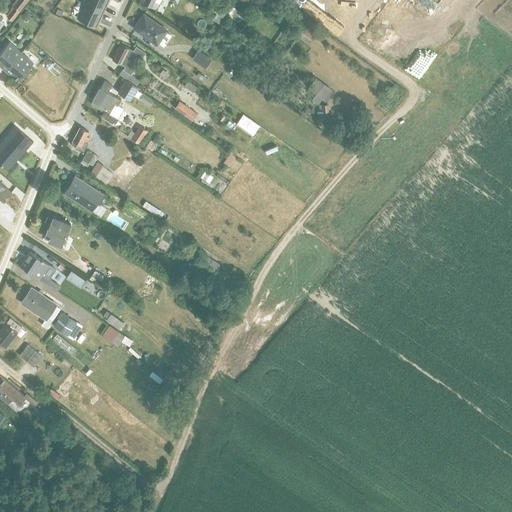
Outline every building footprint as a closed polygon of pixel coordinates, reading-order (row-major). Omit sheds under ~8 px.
[(28,0),(15,0),(10,8),(11,8),(6,15),(13,21),(28,0)] [(84,0),(83,3),(104,13),(107,6),(106,6),(108,0),(84,0)] [(139,0),(140,0),(157,10),(161,0),(171,0),(177,3),(178,0),(139,0)] [(104,13),(83,3),(76,18),(96,27),(100,19),(101,19),(104,13)] [(233,6),(228,13),(230,14),(229,15),(239,22),(245,15),(233,6)] [(220,8),(216,13),(223,19),(226,13),(220,8)] [(26,10),(20,17),(26,21),(32,14),(26,10)] [(144,14),(134,28),(158,45),(159,43),(163,46),(171,35),(167,32),(168,31),(144,14)] [(302,37),(311,25),(304,19),(299,25),(301,26),(296,33),(302,37)] [(311,25),(302,37),(309,43),(319,31),(311,25)] [(5,70),(22,52),(10,41),(0,52),(0,64),(1,65),(0,66),(5,70)] [(122,69),(130,74),(135,67),(131,65),(138,56),(141,58),(145,53),(136,45),(133,50),(122,44),(122,45),(121,44),(113,59),(125,66),(123,69),(122,69)] [(198,49),(192,58),(206,68),(212,59),(198,49)] [(22,52),(5,70),(8,72),(11,75),(11,74),(18,80),(34,62),(22,52)] [(161,73),(169,78),(173,72),(164,67),(161,73)] [(130,74),(122,69),(119,74),(135,85),(139,80),(130,74)] [(198,71),(196,75),(202,79),(205,81),(208,78),(204,76),(198,71)] [(144,72),(139,81),(147,86),(152,77),(144,72)] [(237,75),(233,81),(241,87),(246,81),(237,75)] [(315,77),(305,91),(322,104),(332,90),(333,90),(315,77)] [(126,79),(118,92),(131,100),(138,88),(126,79)] [(187,79),(183,84),(193,92),(197,86),(187,79)] [(93,100),(91,104),(104,111),(101,117),(114,126),(118,119),(117,118),(123,109),(117,105),(120,100),(108,92),(112,85),(105,80),(100,88),(93,100)] [(198,86),(195,90),(202,95),(205,92),(198,86)] [(194,92),(190,98),(212,113),(216,108),(194,92)] [(143,93),(139,100),(150,106),(154,99),(143,93)] [(180,100),(174,108),(192,121),(198,113),(180,100)] [(243,113),(236,124),(252,136),(260,125),(243,113)] [(370,119),(364,125),(369,130),(375,124),(370,119)] [(26,146),(27,148),(33,141),(15,125),(0,142),(0,162),(7,168),(26,146)] [(131,130),(127,135),(139,144),(148,131),(139,125),(134,132),(131,130)] [(72,141),(71,144),(75,146),(75,148),(83,152),(91,139),(86,136),(89,131),(80,126),(72,141)] [(146,136),(141,144),(153,151),(158,143),(146,136)] [(267,152),(278,148),(276,143),(265,147),(267,152)] [(26,146),(7,168),(8,170),(27,148),(26,146)] [(88,149),(81,161),(85,164),(86,161),(93,165),(98,156),(88,149)] [(230,152),(223,162),(228,166),(235,156),(230,152)] [(98,161),(91,172),(96,175),(95,177),(106,184),(113,173),(102,166),(103,164),(98,161)] [(204,171),(200,177),(202,178),(200,180),(204,182),(205,180),(209,183),(213,177),(204,171)] [(75,175),(64,192),(93,211),(98,203),(100,204),(106,195),(75,175)] [(0,181),(0,198),(4,202),(12,192),(0,181)] [(128,200),(122,208),(143,222),(149,213),(128,200)] [(146,200),(142,205),(165,220),(167,217),(163,215),(164,212),(146,200)] [(46,235),(45,237),(49,239),(48,242),(61,247),(65,236),(66,237),(72,224),(53,217),(46,235)] [(161,240),(156,248),(168,254),(172,246),(161,240)] [(30,252),(21,265),(57,290),(61,286),(49,278),(55,268),(30,252)] [(202,253),(194,264),(213,275),(220,264),(202,253)] [(71,268),(65,276),(81,287),(87,279),(71,268)] [(95,270),(89,279),(99,285),(105,276),(95,270)] [(32,287),(22,302),(45,318),(42,323),(48,327),(60,308),(56,306),(57,305),(32,287)] [(107,310),(103,315),(107,318),(106,320),(119,329),(124,322),(107,310)] [(63,312),(54,326),(68,336),(72,339),(83,324),(77,320),(76,322),(63,312)] [(10,317),(0,330),(0,343),(1,343),(5,347),(16,334),(21,337),(26,331),(21,327),(22,326),(10,317)] [(109,325),(102,335),(118,345),(122,339),(125,341),(125,342),(130,345),(133,340),(109,325)] [(57,334),(53,339),(72,355),(76,349),(57,334)] [(28,344),(19,355),(34,367),(43,356),(28,344)] [(152,371),(149,375),(160,383),(167,374),(162,370),(158,375),(152,371)] [(0,375),(0,396),(8,403),(12,398),(16,401),(16,404),(19,406),(23,406),(25,403),(24,400),(25,398),(42,411),(46,406),(41,402),(41,403),(38,400),(37,401),(27,392),(24,395),(0,375)] [(51,388),(48,393),(56,399),(60,395),(51,388)]
